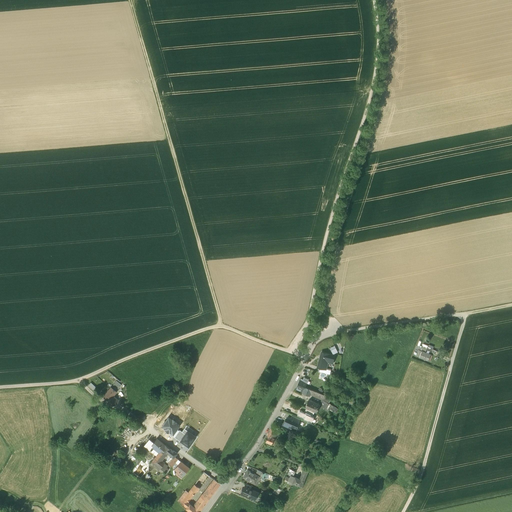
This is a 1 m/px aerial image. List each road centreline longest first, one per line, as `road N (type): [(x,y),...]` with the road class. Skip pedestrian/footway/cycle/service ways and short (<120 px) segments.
road 1 (track): [(372,0),(372,90),(293,354)]
road 2 (track): [(317,336),(341,225),(380,105),(389,51),(384,0)]
road 3 (track): [(132,0),(221,323)]
road 4 (track): [(293,354),(221,323),(79,380),(0,387)]
road 5 (track): [(403,511),(466,312)]
road 6 (track): [(353,330),(511,303)]
road 7 (residential): [(227,484),(99,400)]
road 8 (residential): [(227,484),(305,357)]
